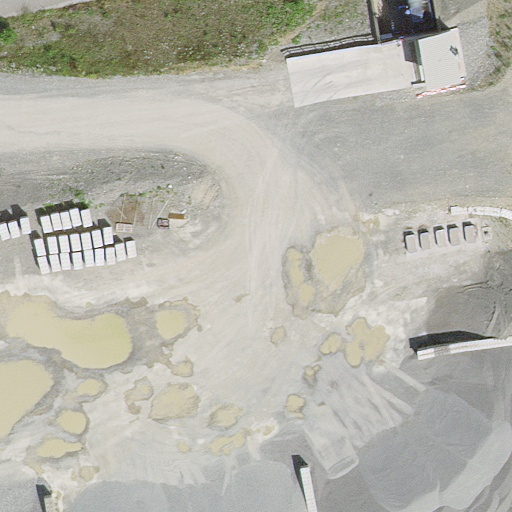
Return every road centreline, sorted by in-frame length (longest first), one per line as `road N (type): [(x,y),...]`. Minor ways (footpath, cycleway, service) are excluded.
road 1 (unknown): [(0,132),(126,99),(171,98),(220,117),(269,165),(390,410)]
road 2 (unknown): [(166,511),(310,457),(390,410)]
road 3 (unknown): [(390,410),(461,375),(511,362)]
